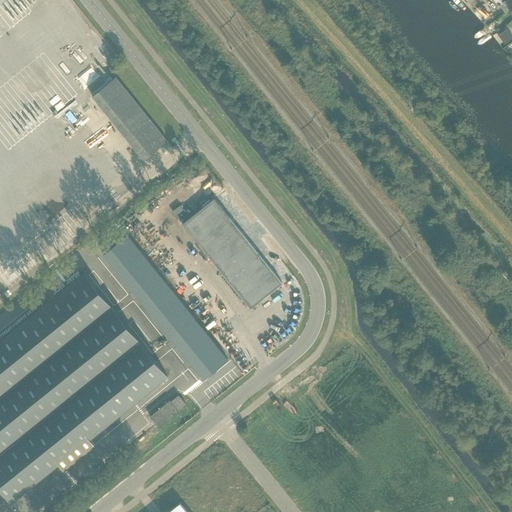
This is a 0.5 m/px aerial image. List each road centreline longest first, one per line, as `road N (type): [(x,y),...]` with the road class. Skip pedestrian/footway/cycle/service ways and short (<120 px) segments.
road 1 (tertiary): [(215,417),(303,343),(318,293),(87,0)]
road 2 (tertiary): [(96,511),(215,417)]
road 3 (unclassified): [(291,511),(215,417)]
